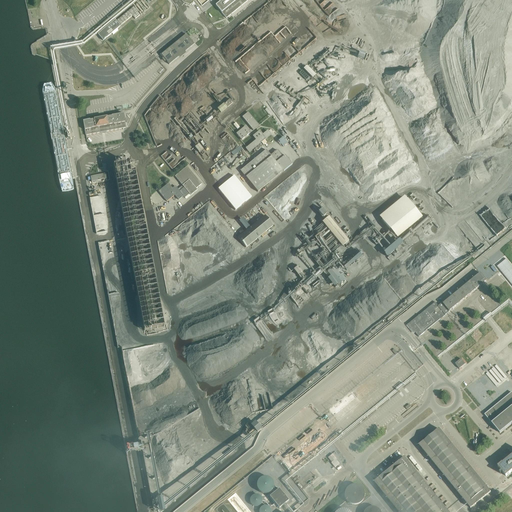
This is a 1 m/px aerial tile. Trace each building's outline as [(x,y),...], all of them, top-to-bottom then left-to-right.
[(221,13),(226,19),(249,0),(222,0),(216,6),(221,13)] [(121,25),(133,16),(135,19),(140,15),(134,7),(117,20),(121,25)] [(120,26),(115,20),(98,35),(103,41),(120,26)] [(284,36),(287,40),(293,36),(291,32),(284,36)] [(162,55),(170,65),(195,45),(187,35),(162,55)] [(249,70),(269,54),(260,43),(240,59),(249,70)] [(332,60),(295,86),(302,95),(318,83),(338,68),(332,60)] [(288,101),(283,94),(274,101),(279,108),(288,101)] [(230,108),(235,103),(231,99),(226,103),(230,108)] [(225,103),(219,109),(223,113),(229,108),(225,103)] [(242,118),(253,131),(259,126),(248,113),(242,118)] [(83,122),(86,136),(126,128),(124,114),(83,122)] [(251,133),(245,127),(236,134),(242,141),(251,133)] [(246,148),(249,153),(272,134),(268,130),(263,134),(260,130),(253,136),(256,140),(246,148)] [(201,143),(196,146),(201,152),(205,149),(201,143)] [(285,156),(283,158),(277,151),(271,156),(266,150),(241,171),(258,193),(271,182),(292,165),(285,156)] [(164,328),(135,174),(130,175),(128,165),(112,168),(143,332),(164,328)] [(306,165),(286,183),(295,194),(316,176),(306,165)] [(168,184),(159,192),(166,200),(167,202),(175,196),(175,195),(179,200),(184,197),(185,198),(190,194),(191,196),(197,191),(197,190),(196,189),(202,184),(187,167),(175,177),(183,186),(178,190),(175,186),(172,189),(168,184)] [(108,173),(92,176),(93,183),(109,180),(108,173)] [(252,198),(234,176),(218,189),(235,211),(252,198)] [(101,195),(91,197),(94,211),(101,210),(100,204),(103,203),(101,195)] [(420,217),(403,196),(378,216),(395,238),(420,217)] [(95,215),(97,233),(109,232),(107,214),(95,215)] [(246,248),(260,237),(273,226),(265,216),(260,220),(242,235),(237,238),(246,248)] [(342,246),(348,241),(328,216),(322,221),(342,246)] [(401,243),(398,239),(382,252),(386,256),(401,243)] [(362,253),(345,266),(347,269),(365,255),(362,253)] [(491,267),(494,272),(509,259),(506,255),(491,267)] [(313,273),(318,277),(330,265),(326,261),(324,263),(313,273)] [(299,266),(295,269),(303,278),(307,275),(299,266)] [(345,279),(334,266),(327,271),(338,284),(345,279)] [(487,280),(492,277),(485,268),(480,272),(487,280)] [(408,325),(419,337),(451,311),(487,281),(480,273),(439,307),(435,303),(408,325)] [(461,359),(455,364),(459,369),(465,364),(461,359)] [(486,374),(498,387),(509,378),(497,364),(486,374)] [(230,387),(225,391),(229,397),(233,393),(239,400),(242,397),(236,390),(234,392),(230,387)] [(511,392),(484,415),(500,434),(511,423),(511,392)] [(329,410),(337,419),(358,402),(350,393),(329,410)] [(214,418),(190,436),(204,454),(225,439),(222,436),(224,434),(225,434),(228,432),(225,428),(223,430),(214,418)] [(270,418),(261,425),(263,428),(273,421),(270,418)] [(257,421),(252,425),(251,422),(246,426),(254,437),(264,429),(257,421)] [(283,461),(292,472),(331,441),(322,430),(283,461)] [(439,430),(419,446),(471,509),(491,492),(439,430)] [(188,457),(196,450),(191,444),(183,451),(188,457)] [(190,460),(192,463),(203,453),(200,451),(190,460)] [(511,455),(503,464),(502,463),(498,467),(506,476),(511,471),(511,455)] [(448,511),(427,485),(417,474),(414,470),(408,462),(404,458),(396,465),(393,467),(386,473),(381,477),(374,483),(398,511),(448,511)] [(261,492),(263,493),(266,494),(269,493),(272,491),(273,489),(274,486),(274,483),(273,481),(271,478),(268,477),(265,477),(262,478),(259,480),(258,482),(257,485),(258,488),(259,490),(261,492)] [(364,497),(364,495),(364,493),(364,491),(363,489),(362,488),(360,486),(358,485),(356,485),(355,484),(353,484),(351,485),(349,486),(347,487),(346,489),(345,490),(344,492),(344,494),(344,496),(344,498),(345,500),(346,502),(348,503),(350,504),(352,505),(354,505),(356,505),(358,504),(360,503),(361,502),(363,500),(364,499),(364,497)] [(279,489),(269,497),(273,501),(279,509),(289,501),(282,493),(279,489)] [(287,494),(291,499),(296,495),(292,490),(287,494)]
